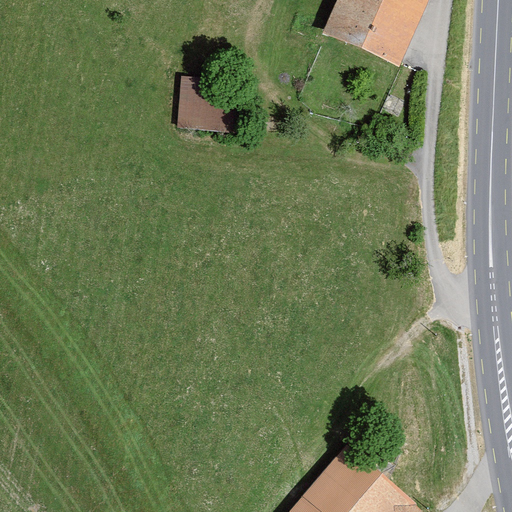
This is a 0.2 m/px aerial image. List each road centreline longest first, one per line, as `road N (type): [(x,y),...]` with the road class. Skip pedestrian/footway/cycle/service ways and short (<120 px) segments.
road 1 (secondary): [(511,432),(491,264),(498,0)]
road 2 (track): [(455,299),(475,491)]
